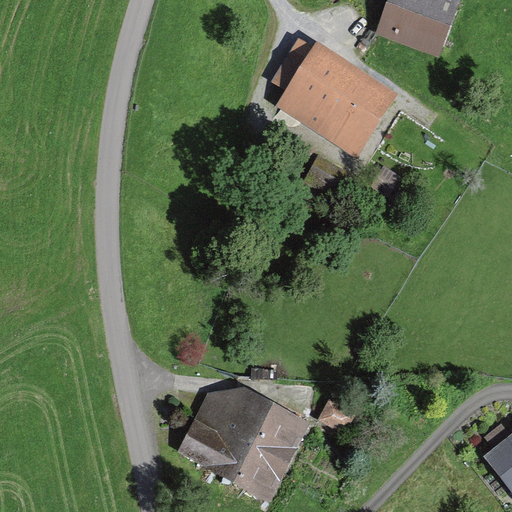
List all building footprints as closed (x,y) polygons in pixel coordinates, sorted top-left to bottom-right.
[(393,0),(382,31),(437,51),(453,7),(434,0),(393,0)] [(337,141),(352,152),(386,99),(300,44),(288,65),(302,73),(283,106),(321,131),(329,117),(346,128),(337,141)] [(305,181),(334,198),(347,173),(318,157),(305,181)] [(401,184),(383,174),(372,192),(391,202),(401,184)] [(209,400),(185,448),(264,491),(297,430),(240,398),(232,413),(209,400)] [(353,422),(325,406),(314,425),(342,441),(353,422)] [(490,458),(511,486),(511,440),(510,442),(506,438),(508,436),(501,427),(487,438),(498,452),(490,458)]
